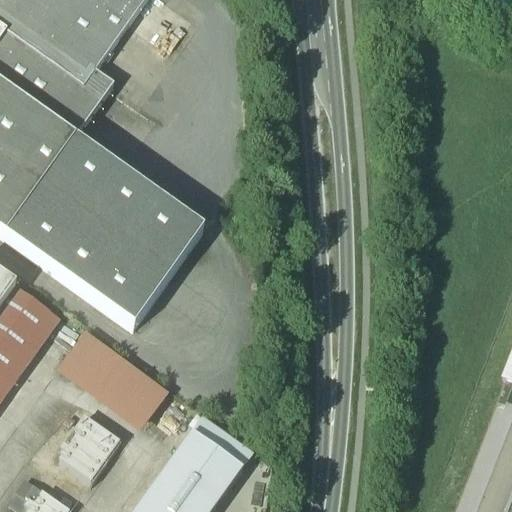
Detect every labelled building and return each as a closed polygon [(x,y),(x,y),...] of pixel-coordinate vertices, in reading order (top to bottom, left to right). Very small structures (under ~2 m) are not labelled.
[(151,0),(0,0),(0,37),(4,41),(81,96),(93,79),(151,0)] [(81,96),(4,41),(0,46),(0,242),(4,245),(74,147),(54,133),(81,96)] [(112,92),(93,79),(81,96),(54,133),(74,147),(112,92)] [(74,147),(4,245),(132,338),(202,241),(74,147)] [(0,313),(13,295),(14,295),(0,284),(0,313)] [(13,295),(0,313),(0,407),(49,320),(14,295),(13,295)] [(168,402),(84,340),(55,381),(138,443),(168,402)] [(119,449),(84,424),(74,437),(78,439),(73,447),(104,469),(119,449)] [(216,511),(241,479),(191,443),(140,511),(216,511)] [(104,469),(73,447),(71,450),(67,447),(60,457),(64,459),(58,467),(90,490),(104,469)] [(68,500),(75,491),(47,471),(41,479),(68,500)] [(33,493),(25,505),(29,508),(25,511),(32,511),(41,499),(33,493)] [(59,511),(41,499),(32,511),(59,511)]
